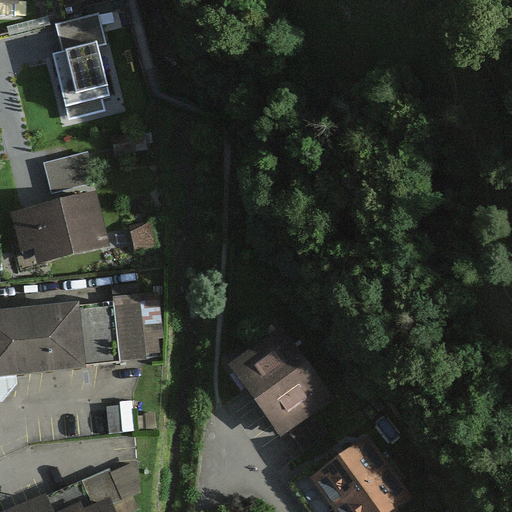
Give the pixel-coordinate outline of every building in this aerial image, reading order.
[(26,0),(0,0),(0,16),(25,17),(26,0)] [(65,0),(68,9),(100,0),(65,0)] [(63,56),(56,57),(52,58),(68,122),(106,113),(103,104),(111,102),(98,48),(107,46),(99,15),(56,26),(63,56)] [(48,159),(52,188),(89,183),(85,154),(48,159)] [(94,189),(29,203),(38,247),(103,233),(94,189)] [(138,248),(159,242),(154,224),(133,230),(138,248)] [(0,396),(22,394),(19,363),(140,350),(134,295),(0,309),(0,396)] [(281,341),(236,372),(281,435),(326,404),(281,341)] [(335,509),(388,472),(368,444),(316,481),(335,509)] [(337,511),(388,511),(407,499),(388,472),(335,509),(337,511)] [(60,511),(55,499),(26,511),(119,511),(116,505),(100,511),(60,511)]
